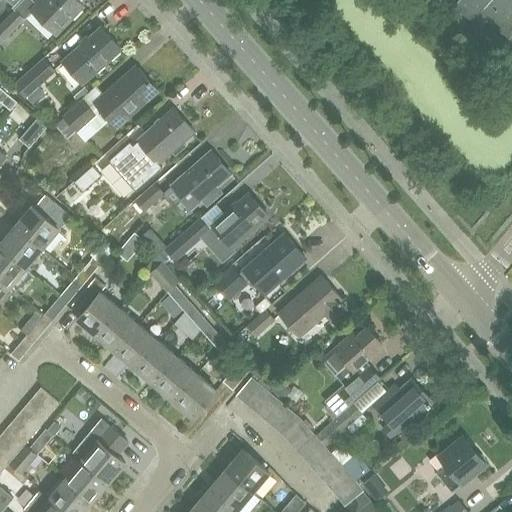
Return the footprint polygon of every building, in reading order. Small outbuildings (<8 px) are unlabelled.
[(76,0),(39,0),(31,9),(55,33),(82,5),(76,0)] [(511,0),(457,0),(453,5),(485,32),(495,20),(511,34),(511,33),(511,0)] [(14,10),(0,24),(0,40),(1,41),(23,18),(14,10)] [(101,27),(62,61),(81,82),(120,48),(101,27)] [(44,58),(13,84),(25,97),(55,70),(44,58)] [(135,65),(94,102),(116,126),(157,90),(135,65)] [(0,88),(0,101),(9,109),(16,102),(0,88)] [(81,100),(63,116),(64,117),(76,130),(95,114),(81,100)] [(192,130),(173,108),(133,144),(137,150),(129,157),(145,174),(169,151),(173,155),(185,145),(181,141),(192,130)] [(76,130),(64,117),(55,125),(67,138),(76,130)] [(35,118),(18,138),(28,147),(45,127),(35,118)] [(211,150),(172,184),(191,207),(231,173),(211,150)] [(74,180),(83,190),(101,174),(92,165),(74,180)] [(154,182),(134,200),(143,209),(163,192),(154,182)] [(248,193),(211,225),(232,247),(268,216),(248,193)] [(15,225),(43,248),(59,228),(32,205),(15,225)] [(199,218),(165,248),(174,259),(199,237),(209,228),(208,228),(199,218)] [(15,225),(0,242),(0,244),(27,267),(43,248),(15,225)] [(133,232),(117,252),(126,261),(143,241),(133,232)] [(284,233),(244,269),(265,293),(305,257),(284,233)] [(27,267),(0,244),(0,278),(10,287),(27,267)] [(76,276),(84,283),(101,263),(93,257),(76,276)] [(157,265),(150,272),(167,291),(174,285),(180,280),(163,260),(157,265)] [(232,266),(213,282),(228,299),(247,283),(232,266)] [(321,275),(279,312),(299,335),(325,312),(332,321),(345,309),(340,303),(341,302),(339,299),(341,298),(321,275)] [(67,302),(84,283),(76,276),(60,296),(67,302)] [(0,278),(0,298),(10,287),(0,278)] [(174,285),(167,291),(184,310),(191,304),(174,285)] [(77,319),(96,335),(120,308),(100,291),(77,319)] [(51,321),(67,302),(60,296),(43,315),(51,321)] [(191,304),(184,310),(201,329),(208,323),(191,304)] [(116,352),(139,324),(120,308),(96,335),(116,352)] [(266,310),(248,326),(256,335),(274,319),(266,310)] [(34,341),(51,321),(43,315),(27,334),(34,341)] [(208,323),(201,329),(218,349),(226,342),(208,323)] [(116,352),(135,368),(158,340),(139,324),(116,352)] [(335,390),(324,400),(337,414),(348,404),(349,405),(380,377),(365,360),(382,344),(367,328),(356,337),(353,333),(334,349),(325,358),(336,372),(347,384),(337,392),(335,390)] [(18,360),(34,341),(27,334),(10,353),(18,360)] [(135,368),(154,384),(177,357),(158,340),(135,368)] [(154,384),(173,401),(197,373),(177,357),(154,384)] [(240,361),(223,381),(233,390),(250,369),(240,361)] [(197,373),(173,401),(193,417),(216,390),(197,373)] [(252,377),(236,395),(245,403),(261,384),(252,377)] [(394,383),(372,402),(389,422),(382,429),(389,437),(397,430),(398,431),(432,401),(412,379),(400,389),(394,383)] [(255,410),(270,392),(261,384),(245,403),(255,410)] [(33,396),(51,411),(59,402),(41,387),(33,396)] [(279,400),(270,392),(255,410),(264,418),(279,400)] [(44,421),(51,411),(33,396),(25,405),(44,421)] [(279,400),(264,418),(273,426),(288,408),(279,400)] [(362,412),(353,402),(316,435),(325,446),(362,412)] [(36,430),(44,421),(25,405),(18,414),(36,430)] [(288,408),(273,426),(282,433),(299,417),(288,408)] [(28,439),(36,430),(18,414),(10,423),(28,439)] [(299,417),(282,433),(290,442),(307,427),(299,417)] [(90,447),(81,458),(108,481),(125,461),(116,454),(127,440),(102,418),(83,441),(90,447)] [(20,448),(28,439),(10,423),(2,433),(20,448)] [(315,436),(307,427),(290,442),(298,451),(315,436)] [(29,447),(37,454),(53,435),(45,428),(29,447)] [(2,433),(0,435),(0,446),(13,457),(20,448),(2,433)] [(323,445),(315,436),(298,451),(306,460),(323,445)] [(437,452),(429,459),(437,470),(435,471),(451,491),(461,482),(462,484),(486,464),(484,462),(485,459),(480,454),(477,454),(462,436),(439,454),(437,452)] [(314,469),(331,454),(323,445),(306,460),(314,469)] [(0,462),(5,467),(13,457),(0,446),(0,462)] [(37,454),(29,447),(13,467),(20,474),(37,454)] [(241,448),(226,467),(253,490),(269,471),(241,448)] [(339,463),(331,454),(314,469),(322,478),(339,463)] [(81,458),(65,477),(92,500),(108,481),(81,458)] [(339,463),(322,478),(330,487),(347,472),(339,463)] [(236,510),(253,490),(226,467),(209,487),(236,510)] [(347,472),(330,487),(337,495),(355,481),(347,472)] [(65,477),(48,496),(66,511),(82,511),(92,500),(65,477)] [(337,495),(344,505),(363,490),(355,481),(337,495)] [(0,502),(5,507),(13,498),(0,486),(0,502)] [(198,511),(234,511),(236,510),(209,487),(192,506),(198,511)] [(363,491),(341,508),(343,511),(354,511),(370,500),(363,491)] [(279,511),(297,511),(305,502),(295,494),(279,511)] [(66,511),(48,496),(35,511),(66,511)] [(468,511),(459,500),(444,511),(468,511)]
